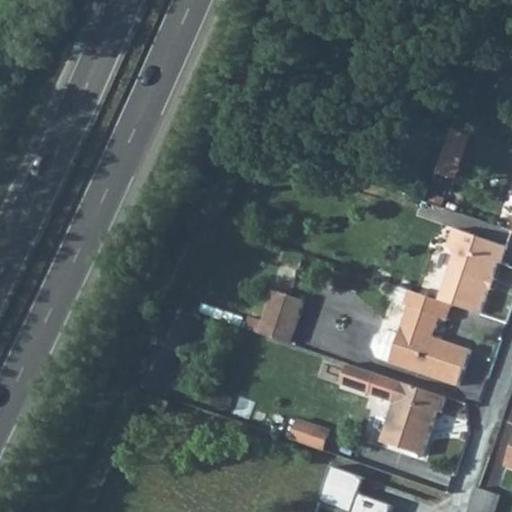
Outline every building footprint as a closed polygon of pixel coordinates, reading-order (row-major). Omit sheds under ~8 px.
[(454,125),(438,171),(456,177),(471,131),(454,125)] [(457,255),(441,300),(454,305),(481,314),(508,246),(456,228),(449,247),(452,248),(457,255)] [(259,333),(290,344),(305,301),(274,290),(259,333)] [(449,319),(454,305),(441,300),(410,290),(405,305),(410,306),(400,336),(388,332),(378,338),(375,347),(379,358),(392,362),(391,363),(460,386),(472,350),(436,336),(442,317),(449,319)] [(395,403),(382,441),(425,456),(439,410),(444,412),(448,398),(377,374),(370,394),(395,403)] [(293,440),(324,450),(330,431),(299,421),(293,440)] [(386,511),(387,505),(355,494),(360,478),(331,468),(319,500),(348,511),(386,511)] [(478,488),(470,511),(489,511),(496,494),(478,488)]
